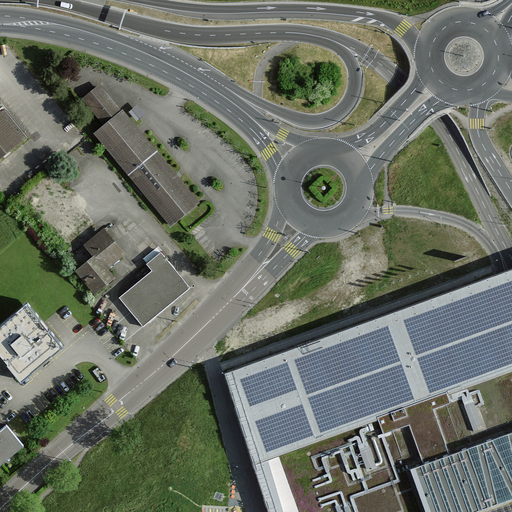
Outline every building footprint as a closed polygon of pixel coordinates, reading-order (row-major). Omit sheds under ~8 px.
[(171,227),(200,203),(101,84),(81,101),(103,127),(94,135),(171,227)] [(0,107),(0,164),(28,143),(0,107)] [(94,261),(77,275),(94,296),(116,280),(109,272),(126,258),(105,231),(83,247),(94,261)] [(121,300),(145,330),(191,293),(162,256),(148,267),(153,274),(121,300)] [(511,511),(511,270),(511,271),(224,375),(252,466),(266,511),(511,511)] [(33,302),(0,328),(0,352),(25,384),(70,347),(33,302)] [(6,425),(0,430),(0,464),(23,445),(6,425)]
